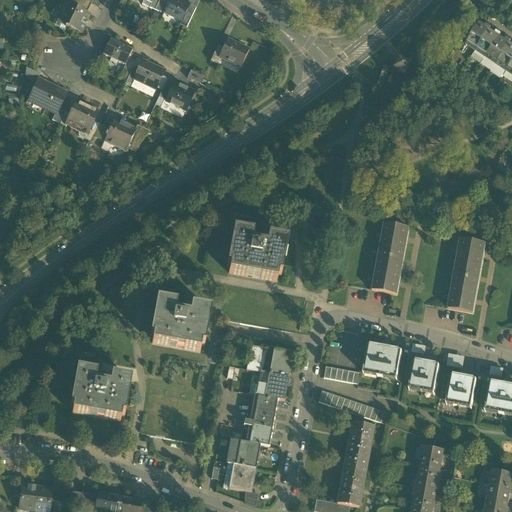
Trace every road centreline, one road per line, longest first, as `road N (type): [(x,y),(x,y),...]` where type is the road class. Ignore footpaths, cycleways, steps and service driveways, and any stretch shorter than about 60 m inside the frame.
road 1 (residential): [(282,511),(318,331),(328,319),(401,329),(511,360)]
road 2 (secondary): [(287,106),(0,305)]
road 3 (residential): [(241,511),(107,465),(5,451)]
